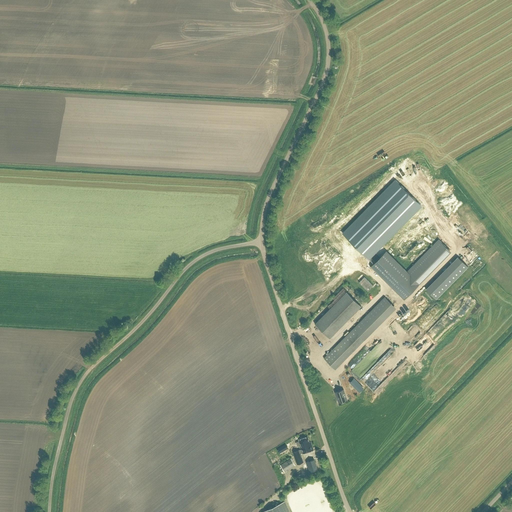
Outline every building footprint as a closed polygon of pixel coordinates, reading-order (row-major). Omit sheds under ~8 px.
[(395,180),(343,233),(368,259),(421,205),(395,180)] [(407,274),(386,254),(371,269),(403,301),(450,253),(439,242),(407,274)] [(364,277),(359,282),(368,291),(373,285),(364,277)] [(361,306),(346,291),(314,323),(329,338),(361,306)] [(438,315),(443,308),(438,304),(432,311),(438,315)] [(351,320),(354,324),(359,319),(356,315),(351,320)] [(353,328),(324,358),(333,367),(362,337),(353,328)] [(405,341),(413,331),(410,329),(402,338),(405,341)] [(380,341),(354,370),(361,376),(378,358),(379,360),(387,352),(387,351),(389,349),(380,341)] [(367,384),(382,370),(378,366),(363,380),(367,384)] [(346,400),(343,389),(334,392),(338,403),(346,400)] [(309,443),(307,436),(299,439),(299,441),(296,441),(296,443),(297,445),(298,446),(299,445),(302,454),(313,450),(311,442),(309,443)] [(295,465),(291,458),(280,465),(284,472),(295,465)] [(318,469),(315,459),(306,461),(309,472),(318,469)] [(289,511),(284,502),(263,511),(289,511)]
